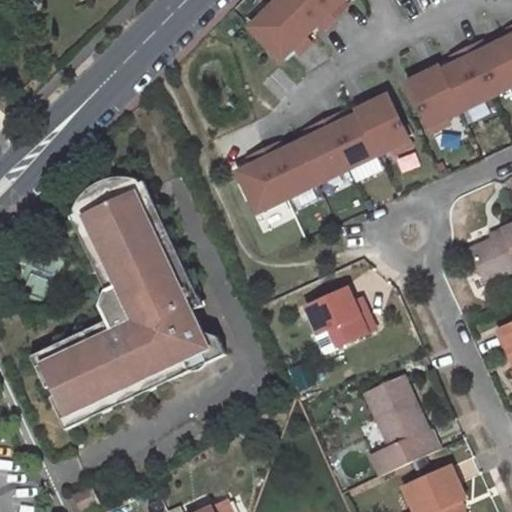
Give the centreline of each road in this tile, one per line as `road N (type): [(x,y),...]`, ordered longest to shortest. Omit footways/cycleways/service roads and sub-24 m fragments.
road 1 (tertiary): [(0,184),(184,0)]
road 2 (residential): [(412,235),(511,465)]
road 3 (residential): [(398,32),(339,64),(225,153)]
